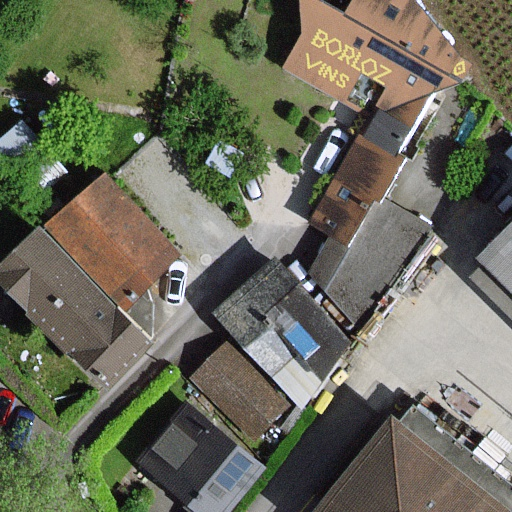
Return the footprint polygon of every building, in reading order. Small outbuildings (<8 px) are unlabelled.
[(450,72),(457,58),(413,0),(355,0),(347,13),(320,0),(302,0),(305,34),(287,67),(372,116),(310,222),(349,245),(375,198),(380,202),(406,158),(399,154),(433,92),(464,82),(450,72)] [(23,120),(0,140),(0,173),(11,185),(50,150),(23,120)] [(177,257),(103,176),(49,226),(123,306),(177,257)] [(511,228),(484,256),(511,283),(511,228)] [(40,232),(0,270),(0,276),(107,384),(149,342),(40,232)] [(218,314),(303,403),(347,340),(276,262),(218,314)] [(195,378),(255,438),(287,406),(227,346),(195,378)] [(140,462),(201,511),(225,511),(263,467),(187,406),(140,462)] [(503,511),(391,423),(319,511),(503,511)]
